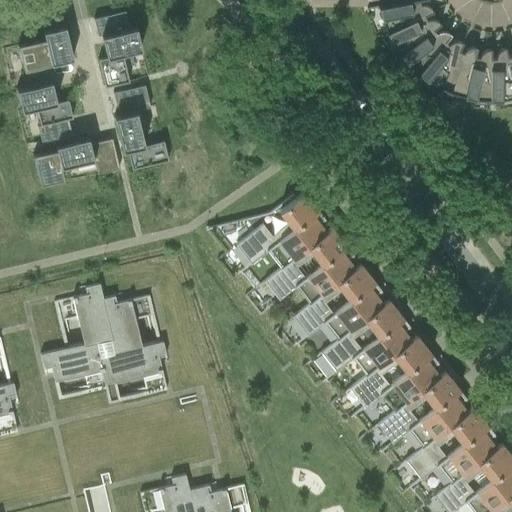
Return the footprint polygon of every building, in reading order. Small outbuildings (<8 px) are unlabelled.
[(385,32),(387,36),(424,18),(423,16),(432,12),(431,10),(429,8),(427,6),(424,4),(421,4),(418,4),(417,0),(408,0),(376,6),(376,8),(377,8),(379,19),(380,18),(385,31),(384,32),(385,33),(385,32)] [(124,11),(92,19),(97,36),(100,35),(105,57),(97,59),(104,87),(128,81),(121,53),(140,49),(135,27),(128,28),(124,11)] [(399,55),(401,58),(433,32),(432,30),(439,24),(438,23),(436,21),(433,19),(430,19),(427,19),(425,20),(424,18),(387,36),(390,42),(399,54),(398,54),(398,55),(399,55)] [(43,39),(16,46),(22,71),(19,71),(23,87),(50,81),(53,80),(50,64),(72,59),(64,26),(42,31),(43,39)] [(417,73),(420,76),(445,43),(443,42),(449,35),(448,33),(448,34),(445,32),(443,31),(440,31),(437,32),(434,33),(433,32),(401,58),(405,63),(406,63),(416,72),(416,73),(416,74),(417,73)] [(439,87),(442,89),(459,52),(457,51),(462,42),(460,42),(457,41),(454,41),(451,41),(449,43),(447,45),(445,43),(420,76),(425,80),(426,80),(438,86),(437,88),(438,88),(439,87)] [(463,96),(467,97),(475,57),(473,56),(475,47),(474,47),(471,47),(468,47),(465,48),(463,50),(461,53),(459,52),(442,89),(448,92),(449,92),(462,95),(462,97),(463,97),(463,96)] [(494,58),(492,58),(493,99),(500,99),(511,96),(511,70),(508,56),(506,56),(504,47),(502,47),(502,48),(500,49),(497,50),(495,53),(494,55),(494,58)] [(475,57),(467,97),(474,99),(474,98),(488,99),(488,100),(489,100),(489,99),(493,99),(492,58),(490,58),(490,49),(488,49),(485,49),(482,50),(480,52),(478,55),(477,57),(475,57)] [(23,87),(15,89),(20,111),(34,107),(39,126),(36,126),(40,141),(70,134),(66,119),(71,118),(67,100),(55,102),(50,81),(23,87)] [(143,85),(112,93),(117,115),(112,116),(116,131),(121,150),(125,149),(130,169),(167,160),(162,140),(143,145),(135,110),(149,107),(143,85)] [(55,150),(32,155),(39,185),(62,180),(59,168),(92,160),(96,174),(118,169),(111,138),(88,144),(87,137),(63,143),(54,145),(55,150)] [(261,224),(234,245),(235,246),(236,246),(249,263),(248,263),(249,264),(266,251),(317,211),(303,193),(302,192),(295,198),(278,211),(287,223),(271,236),(261,224)] [(317,211),(266,251),(280,268),(325,232),(318,224),(324,219),(317,211)] [(280,268),(262,281),(263,282),(264,282),(277,299),(277,300),(295,287),(304,279),(294,267),(311,253),(321,266),(345,247),(330,228),(325,232),(280,268)] [(304,279),(295,287),(308,303),(353,268),(346,260),(352,255),(345,247),(321,266),(304,279)] [(308,303),(291,317),(291,318),(292,318),(305,334),(305,335),(306,336),(323,323),(332,315),(322,303),(339,289),(349,302),(374,283),(359,264),(353,268),(308,303)] [(76,317),(82,344),(83,346),(94,343),(109,340),(100,299),(102,298),(98,283),(87,286),(89,293),(53,302),(57,322),(76,317)] [(332,315),(323,323),(336,339),(381,304),(375,296),(380,291),(374,283),(349,302),(332,315)] [(109,340),(112,353),(140,346),(134,319),(152,315),(148,295),(111,304),(110,296),(102,298),(100,299),(109,340)] [(336,339),(319,353),(320,354),(321,353),(334,370),(333,371),(334,372),(351,359),(361,351),(351,339),(368,325),(377,338),(402,318),(387,300),(381,304),(336,339)] [(361,351),(351,359),(364,375),(409,340),(403,331),(408,327),(402,318),(377,338),(361,351)] [(364,375),(347,389),(348,390),(349,389),(362,406),(361,407),(362,408),(379,394),(389,387),(379,375),(396,361),(406,374),(430,354),(415,335),(409,340),(364,375)] [(113,355),(98,358),(105,388),(104,388),(108,404),(119,401),(114,382),(141,376),(145,394),(165,390),(156,354),(164,352),(161,341),(140,346),(112,353),(113,355)] [(87,392),(104,388),(105,388),(98,358),(94,343),(83,346),(82,344),(39,354),(41,365),(49,363),(53,381),(82,374),(87,392)] [(389,387),(379,394),(392,411),(438,376),(431,367),(437,363),(430,354),(406,374),(389,387)] [(392,411),(375,425),(376,426),(377,425),(390,442),(389,443),(390,444),(407,430),(417,423),(407,410),(424,397),(434,409),(458,390),(443,371),(438,376),(392,411)] [(0,435),(16,431),(7,395),(14,393),(12,382),(0,385),(0,435)] [(417,423),(407,430),(421,447),(466,411),(459,403),(465,399),(458,390),(434,409),(417,423)] [(198,394),(0,440),(0,510),(82,491),(94,488),(103,486),(213,460),(198,394)] [(421,447),(403,460),(404,462),(405,461),(418,478),(418,480),(436,466),(445,459),(435,446),(452,433),(462,445),(486,426),(471,407),(466,411),(421,447)] [(445,459),(436,466),(449,483),(494,447),(487,439),(493,435),(486,426),(462,445),(445,459)] [(449,483),(432,496),(433,498),(433,497),(445,511),(451,511),(464,502),(474,494),(464,482),(481,469),(490,481),(511,464),(511,458),(500,443),(494,447),(449,483)] [(474,494),(464,502),(471,511),(485,511),(511,491),(511,464),(490,481),(474,494)] [(143,511),(144,511),(162,508),(162,511),(192,511),(187,489),(184,474),(173,477),(175,484),(139,493),(143,511)] [(233,511),(232,507),(246,504),(242,484),(205,493),(204,485),(187,489),(192,511),(233,511)] [(511,491),(485,511),(499,511),(509,505),(511,508),(511,491)]
